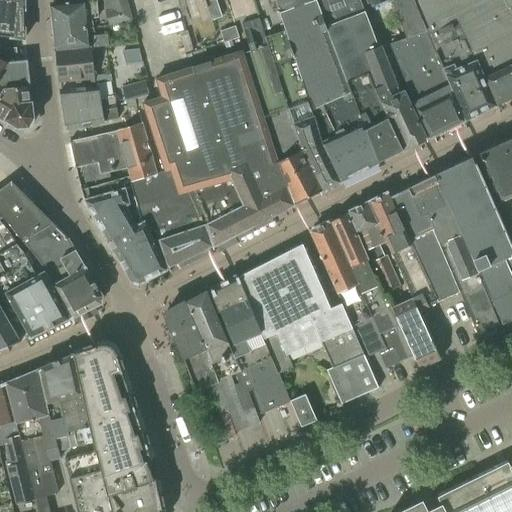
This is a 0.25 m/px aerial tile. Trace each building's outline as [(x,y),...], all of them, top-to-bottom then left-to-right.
[(22,0),(0,0),(0,37),(23,40),(25,40),(29,1),(23,1),(22,0)] [(53,4),(55,30),(80,28),(80,31),(87,31),(93,31),(92,20),(98,20),(96,1),(82,2),(79,0),(72,0),(71,3),(53,4)] [(102,0),(109,27),(132,21),(126,0),(102,0)] [(210,21),(203,0),(194,0),(202,24),(210,21)] [(203,0),(210,21),(222,17),(216,0),(203,0)] [(324,150),(340,183),(378,164),(324,18),(325,18),(318,0),(276,0),(281,13),(279,13),(282,23),(285,31),(284,31),(324,150)] [(360,0),(318,0),(325,18),(324,18),(378,164),(404,151),(381,104),(360,56),(379,49),(379,48),(360,0)] [(429,36),(413,0),(392,0),(368,10),(374,26),(398,16),(407,38),(390,44),(412,99),(431,138),(464,122),(463,122),(465,121),(429,36)] [(413,0),(429,36),(460,22),(496,105),(511,97),(511,12),(506,0),(413,0)] [(252,53),(245,55),(280,163),(297,204),(314,196),(323,192),(314,174),(316,173),(305,146),(301,147),(266,37),(261,20),(243,26),(252,53)] [(460,22),(429,36),(465,121),(496,105),(460,22)] [(220,31),(224,43),(239,38),(235,27),(220,31)] [(55,30),(57,53),(90,50),(109,48),(108,36),(87,38),(87,31),(80,31),(80,28),(55,30)] [(324,150),(284,31),(266,37),(301,147),(305,146),(316,173),(314,174),(323,192),(340,183),(324,150)] [(179,34),(185,53),(192,51),(186,32),(179,34)] [(142,46),(124,50),(131,76),(149,71),(142,46)] [(382,47),(379,48),(379,49),(360,56),(381,104),(404,151),(427,140),(405,92),(400,94),(382,47)] [(1,49),(0,51),(0,118),(19,129),(35,119),(31,87),(30,88),(27,63),(18,64),(16,48),(1,49)] [(90,50),(57,53),(60,83),(78,81),(78,87),(95,86),(90,50)] [(165,172),(164,172),(183,233),(194,256),(286,209),(297,204),(280,163),(245,55),(244,53),(157,80),(162,98),(143,104),(165,172)] [(145,81),(122,87),(128,112),(137,110),(135,99),(149,95),(145,81)] [(61,91),(64,114),(116,107),(114,97),(100,100),(98,88),(61,91)] [(116,107),(64,114),(67,132),(104,125),(103,122),(118,119),(116,107)] [(127,130),(117,133),(131,182),(157,175),(138,111),(123,116),(127,130)] [(98,164),(101,174),(126,169),(115,132),(70,142),(75,170),(98,164)] [(511,138),(502,144),(511,167),(511,138)] [(511,167),(502,144),(479,154),(511,227),(511,167)] [(511,274),(511,248),(473,158),(436,174),(502,325),(511,320),(511,278),(511,275),(511,274)] [(183,233),(164,172),(158,174),(158,175),(131,183),(142,221),(145,220),(151,232),(154,231),(168,270),(194,256),(183,233)] [(437,242),(436,242),(478,337),(501,327),(435,176),(408,188),(420,217),(427,214),(434,230),(432,231),(437,242)] [(139,284),(167,270),(145,224),(133,230),(131,226),(133,224),(124,207),(128,205),(121,180),(82,191),(86,202),(123,267),(132,282),(139,284)] [(101,291),(95,281),(70,239),(11,184),(0,191),(0,216),(7,225),(29,251),(45,272),(71,319),(98,303),(101,291)] [(417,250),(436,242),(437,242),(432,231),(434,230),(427,214),(420,217),(408,188),(392,195),(417,250)] [(411,297),(439,359),(440,358),(419,312),(437,303),(388,195),(369,203),(387,243),(410,295),(411,297)] [(380,246),(387,243),(369,203),(349,212),(367,252),(385,294),(401,286),(388,255),(384,256),(380,246)] [(386,349),(379,352),(386,368),(413,356),(391,307),(387,299),(384,301),(370,270),(372,269),(348,215),(330,224),(386,349)] [(369,357),(379,352),(386,349),(330,224),(310,232),(352,325),(355,324),(369,357)] [(0,237),(50,329),(71,319),(45,272),(37,277),(25,257),(22,253),(17,246),(3,225),(0,226),(0,237)] [(0,284),(6,294),(31,339),(50,329),(0,237),(0,284)] [(283,258),(238,277),(278,373),(293,367),(288,355),(321,341),(333,370),(326,372),(341,405),(378,389),(342,305),(331,309),(303,245),(282,254),(283,258)] [(238,277),(238,276),(212,290),(232,339),(228,341),(237,364),(237,363),(239,363),(248,390),(252,388),(260,413),(290,401),(278,373),(238,277)] [(208,292),(185,304),(214,370),(235,437),(238,436),(236,431),(258,423),(237,363),(237,364),(228,341),(227,341),(208,292)] [(411,297),(391,307),(413,356),(414,356),(419,368),(439,359),(411,297)] [(214,370),(185,304),(164,314),(184,360),(195,392),(209,387),(219,415),(216,416),(224,440),(235,437),(214,370)] [(0,351),(19,343),(21,342),(0,305),(0,351)] [(97,348),(73,356),(94,448),(93,448),(94,452),(64,460),(67,473),(76,511),(161,511),(161,510),(162,510),(159,494),(155,477),(152,478),(147,463),(152,461),(148,448),(118,358),(117,355),(116,353),(115,352),(114,350),(112,349),(111,348),(109,347),(107,346),(105,346),(103,346),(102,346),(99,347),(97,348)] [(39,370),(39,372),(54,440),(56,440),(59,451),(77,447),(77,448),(86,446),(85,444),(92,442),(93,448),(94,448),(73,356),(72,356),(72,357),(39,370)] [(54,440),(39,372),(7,385),(16,424),(17,424),(36,499),(37,499),(40,511),(63,511),(59,492),(45,496),(40,474),(53,471),(51,462),(59,460),(54,440)] [(34,498),(17,424),(16,424),(7,385),(0,387),(0,454),(1,455),(0,451),(0,445),(3,445),(1,441),(5,440),(10,462),(7,463),(16,503),(34,498)] [(307,395),(291,402),(301,428),(317,422),(307,395)] [(511,511),(511,466),(510,467),(507,460),(436,495),(442,506),(429,511),(428,511),(423,502),(402,511),(511,511)]
